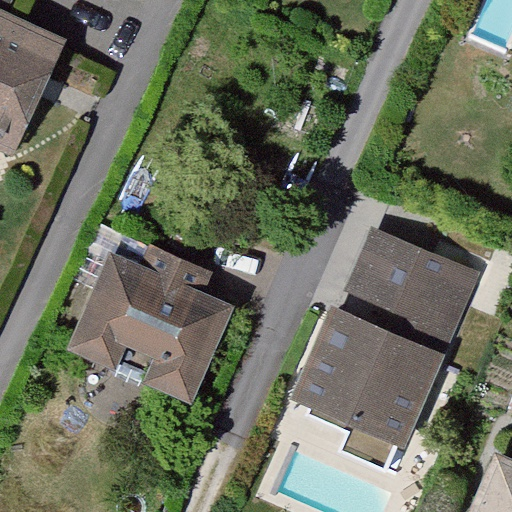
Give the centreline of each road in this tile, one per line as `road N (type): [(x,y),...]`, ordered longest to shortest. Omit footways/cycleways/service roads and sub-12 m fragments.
road 1 (residential): [(419,0),(197,511)]
road 2 (residential): [(161,0),(0,360)]
